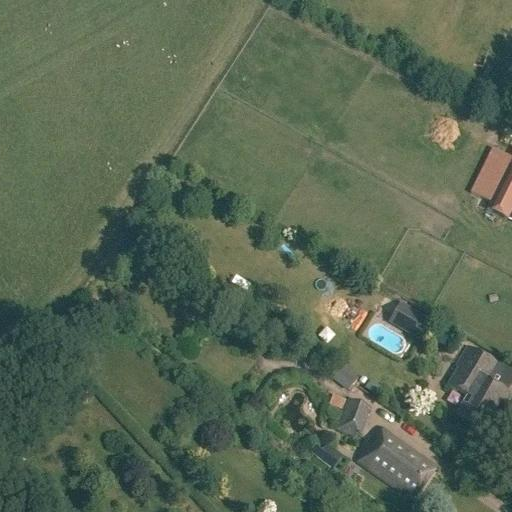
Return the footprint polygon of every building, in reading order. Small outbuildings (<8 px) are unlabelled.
[(511,157),(483,214),(505,225),(511,211),(511,157)] [(408,297),(432,309),(442,288),(419,276),(408,297)] [(390,326),(421,344),(433,324),(402,306),(390,326)] [(451,417),(481,436),(483,433),(486,435),(497,417),(495,416),(508,395),(511,386),(511,372),(497,364),(496,366),(466,347),(454,366),(456,368),(444,388),(462,399),(451,417)] [(337,434),(357,441),(358,436),(363,438),(372,412),(348,403),(337,434)] [(436,471),(382,433),(359,465),(401,495),(404,492),(415,500),(436,471)]
